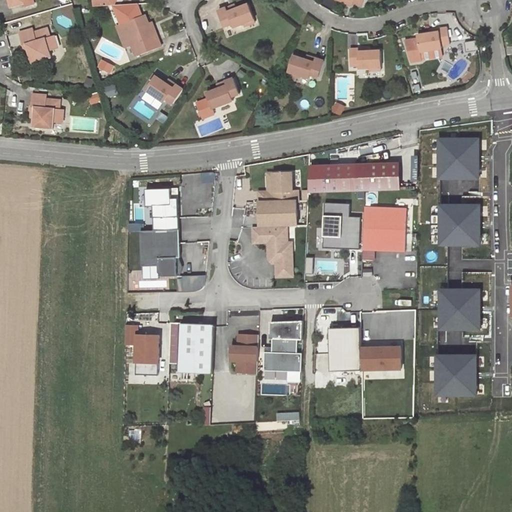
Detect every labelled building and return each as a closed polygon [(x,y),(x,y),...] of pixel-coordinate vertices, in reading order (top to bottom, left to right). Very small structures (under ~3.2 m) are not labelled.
[(229,6),(221,9),(227,25),(234,22),(236,25),(247,21),(257,18),(251,2),(239,7),(231,10),(229,6)] [(146,13),(126,20),(135,43),(133,44),(137,55),(162,45),(158,34),(155,35),(150,22),(146,13)] [(135,43),(126,20),(117,24),(125,47),(133,44),(135,43)] [(153,21),(150,22),(155,35),(158,34),(153,21)] [(434,31),(421,34),(421,37),(408,39),(415,61),(425,59),(424,53),(423,50),(434,48),(446,46),(445,44),(453,42),(450,25),(442,27),(442,30),(434,31)] [(34,27),(20,32),(25,47),(29,45),(31,53),(34,62),(53,56),(51,50),(55,49),(51,36),(48,27),(36,31),(34,27)] [(55,35),(51,36),(55,49),(59,48),(55,35)] [(362,47),(353,48),(353,65),(362,64),(362,67),(374,67),(384,66),(384,50),(371,50),(362,51),(362,47)] [(309,59),(296,56),(291,71),(302,74),(313,78),(314,74),(322,76),(327,60),(318,57),(317,62),(309,59)] [(104,59),(99,67),(110,73),(114,64),(104,59)] [(168,82),(157,74),(148,88),(157,94),(167,100),(169,97),(176,102),(185,88),(178,83),(175,87),(168,82)] [(222,86),(210,91),(216,106),(226,103),(237,98),(235,95),(243,92),(237,76),(228,79),(230,83),(222,86)] [(178,83),(171,78),(168,82),(175,87),(178,83)] [(105,85),(109,95),(118,91),(114,82),(105,85)] [(157,94),(148,88),(146,90),(155,97),(157,94)] [(48,95),(34,94),(32,109),(36,109),(36,117),(35,126),(55,128),(55,122),(60,122),(61,109),(62,100),(48,99),(48,95)] [(340,102),(336,109),(343,113),(347,106),(340,102)] [(478,137),(441,138),(442,180),(479,178),(478,137)] [(401,164),(313,167),(314,192),(401,189),(401,164)] [(260,191),(261,203),(298,202),(298,190),(294,190),(293,171),(267,172),(267,191),(260,191)] [(179,200),(172,201),(172,190),(147,190),(147,206),(155,206),(155,230),(180,230),(179,200)] [(298,202),(261,203),(261,226),(299,225),(298,202)] [(361,217),(350,217),(350,204),(325,203),(323,248),(360,249),(361,217)] [(481,203),(439,204),(441,247),(482,246),(481,203)] [(407,209),(367,208),(366,250),(406,251),(407,209)] [(288,242),(288,226),(254,227),(255,242),(269,242),(270,254),(277,261),(277,262),(278,276),(294,276),(293,242),(288,242)] [(181,231),(142,232),(144,267),(160,266),(160,273),(164,277),(179,277),(178,258),(181,258),(182,258),(181,231)] [(480,288),(440,290),(442,329),(481,327),(480,288)] [(305,320),(273,321),(272,338),(275,338),(274,352),(267,351),(266,370),(302,372),(303,353),(298,352),(299,339),(304,339),(305,320)] [(217,324),(183,323),(181,372),(215,373),(217,324)] [(138,335),(139,325),(127,325),(127,343),(137,343),(138,335)] [(361,328),(330,329),(331,371),(362,370),(361,328)] [(240,346),(234,346),(234,360),(240,360),(239,372),(259,372),(261,335),(241,334),(240,346)] [(138,335),(137,343),(137,366),(159,366),(160,335),(138,335)] [(402,345),(362,346),(362,370),(402,369),(402,345)] [(476,354),(437,356),(439,397),(478,396),(476,354)] [(159,366),(137,366),(137,374),(159,375),(159,366)] [(300,420),(301,413),(286,413),(286,421),(300,420)]
